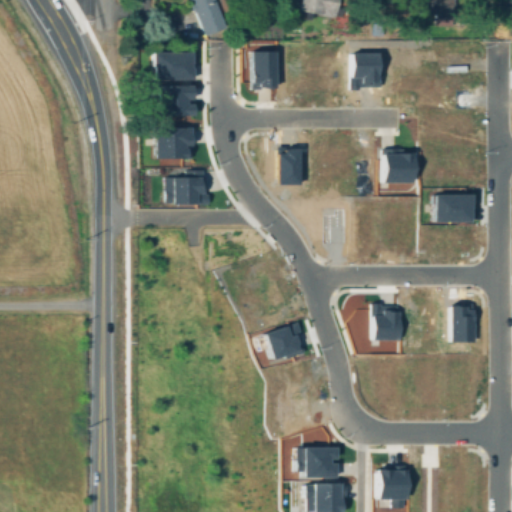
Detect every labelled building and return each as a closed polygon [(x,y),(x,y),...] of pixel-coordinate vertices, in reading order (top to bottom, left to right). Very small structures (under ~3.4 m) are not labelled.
[(212,0),(223,27),(203,35),(189,0),(212,0)] [(335,0),(332,18),(315,15),(316,14),(297,10),(298,0),(335,0)] [(449,0),(449,15),(412,14),(412,0),(449,0)] [(429,69),(429,40),(461,40),(461,69),(429,69)] [(382,82),(382,47),(407,47),(407,82),(382,82)] [(247,83),(247,48),(273,48),(273,83),(247,83)] [(278,83),(278,49),(301,49),(301,83),(278,83)] [(188,77),(149,77),(149,50),(188,50),(188,77)] [(312,84),(312,50),(341,50),(341,84),(312,84)] [(345,84),(345,50),(375,50),(375,84),(345,84)] [(187,112),(158,112),(158,79),(187,79),(187,112)] [(427,105),(427,79),(462,79),(462,105),(427,105)] [(427,143),(427,119),(462,119),(462,143),(427,143)] [(151,155),(151,126),(186,126),(186,155),(151,155)] [(272,180),(272,146),(297,146),(297,180),(272,180)] [(301,179),(301,148),(329,148),(329,179),(301,179)] [(428,181),(428,148),(460,148),(460,181),(428,181)] [(378,180),(378,149),(408,149),(408,180),(378,180)] [(338,179),(338,150),(366,150),(366,179),(338,179)] [(160,200),(160,173),(199,173),(199,200),(160,200)] [(424,193),(466,192),(466,207),(462,207),(463,220),(426,220),(426,202),(424,202),(424,193)] [(320,240),(320,206),(346,206),(346,240),(320,240)] [(349,243),(349,207),(379,207),(379,243),(349,243)] [(382,243),(382,207),(411,207),(411,243),(382,243)] [(427,247),(427,223),(461,223),(461,247),(427,247)] [(241,290),(232,262),(263,252),(272,280),(241,290)] [(254,321),(245,294),(276,284),(285,311),(254,321)] [(407,335),(407,303),(436,303),(436,335),(407,335)] [(443,340),(443,304),(466,304),(466,340),(443,340)] [(392,338),(366,338),(366,305),(392,305),(392,338)] [(266,356),(257,328),(285,318),(294,346),(266,356)] [(280,387),(272,362),(297,354),(304,380),(280,387)] [(368,390),(368,361),(399,361),(399,390),(368,390)] [(444,396),(444,361),(467,361),(467,396),(444,396)] [(404,393),(404,364),(434,364),(434,393),(404,393)] [(279,428),(271,403),(300,393),(308,419),(279,428)] [(329,471),(288,471),(288,441),(329,441),(329,471)] [(446,498),(446,462),(470,462),(470,498),(446,498)] [(408,501),(408,463),(436,463),(436,501),(408,501)] [(370,494),(370,465),(402,465),(402,494),(370,494)] [(335,509),(300,509),(300,479),(335,479),(335,509)]
